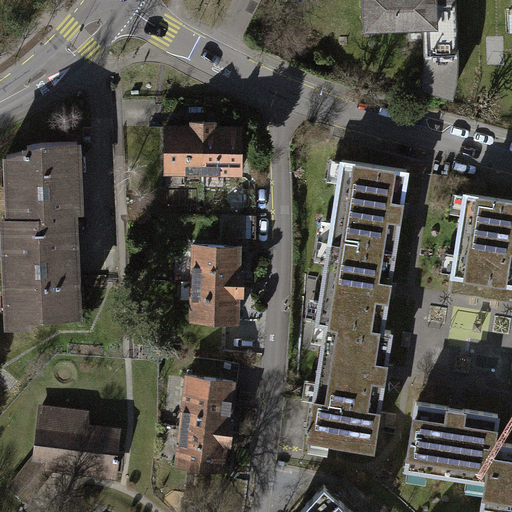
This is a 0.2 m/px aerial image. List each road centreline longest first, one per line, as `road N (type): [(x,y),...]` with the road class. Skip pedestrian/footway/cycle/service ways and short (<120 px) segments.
road 1 (residential): [(278,90),(279,297),(256,511)]
road 2 (residential): [(278,90),(511,157)]
road 3 (secondary): [(0,101),(118,0)]
